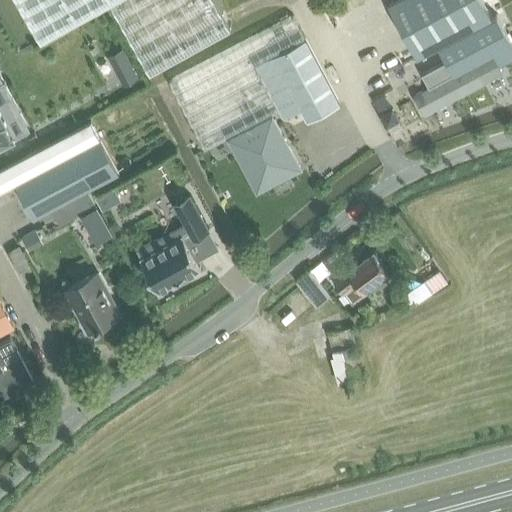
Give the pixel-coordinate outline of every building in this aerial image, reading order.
[(511,0),(20,0),(43,39),(112,0),(151,69),(231,24),(217,0),(511,0)] [(424,56),(440,47),(499,16),(490,0),(398,0),(395,2),(424,56)] [(511,45),(511,41),(499,16),(440,47),(448,61),(423,74),(431,88),(416,96),(426,115),(504,73),(495,55),(511,45)] [(302,169),(283,134),(273,114),(281,109),(286,118),(302,109),(308,122),(341,104),(295,17),(171,82),(195,128),(207,150),(232,137),(260,191),(302,169)] [(132,64),(118,71),(124,84),(138,76),(132,64)] [(0,146),(13,139),(14,140),(16,139),(15,137),(14,137),(6,121),(7,120),(0,106),(0,146)] [(393,108),(381,114),(387,126),(399,120),(393,108)] [(28,153),(0,167),(0,190),(17,182),(35,217),(52,208),(60,224),(96,206),(88,190),(99,184),(120,173),(92,119),(71,131),(50,142),(28,153)] [(115,187),(97,196),(104,209),(122,200),(115,187)] [(142,258),(160,292),(161,291),(161,290),(201,268),(201,269),(202,268),(197,259),(206,255),(197,237),(211,230),(192,195),(176,204),(192,232),(143,259),(143,258),(142,258)] [(22,238),(28,249),(39,243),(33,232),(22,238)] [(332,275),(354,304),(368,293),(366,291),(391,272),(375,251),(350,270),(346,264),(332,275)] [(101,324),(120,314),(98,273),(67,289),(84,319),(81,320),(89,334),(102,326),(101,324)] [(424,280),(404,293),(410,302),(415,299),(417,303),(432,292),(424,280)] [(0,329),(8,325),(9,327),(12,326),(0,303),(0,329)] [(328,333),(328,335),(313,339),(319,360),(334,356),(342,382),(361,377),(352,346),(357,344),(352,327),(328,333)] [(10,337),(0,342),(0,398),(33,381),(10,337)] [(52,393),(42,400),(47,408),(57,402),(52,393)]
